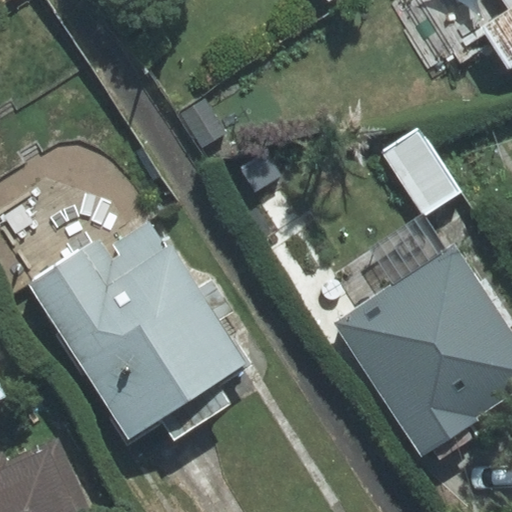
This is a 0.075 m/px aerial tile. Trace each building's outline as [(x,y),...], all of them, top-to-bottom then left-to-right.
[(511,8),(494,21),(511,46),(511,8)] [(302,140),(265,85),(221,115),(258,170),(302,140)] [(468,191),(419,126),(386,151),(435,216),(468,191)] [(141,444),(170,425),(182,443),(241,403),(229,385),(258,365),(230,322),(242,314),(219,279),(206,287),(161,220),(109,254),(103,245),(37,290),(141,444)] [(511,299),(466,236),(344,325),(445,463),(511,414),(511,299)] [(0,411),(16,402),(0,372),(0,411)] [(85,511),(54,447),(14,467),(7,454),(0,457),(0,511),(85,511)]
